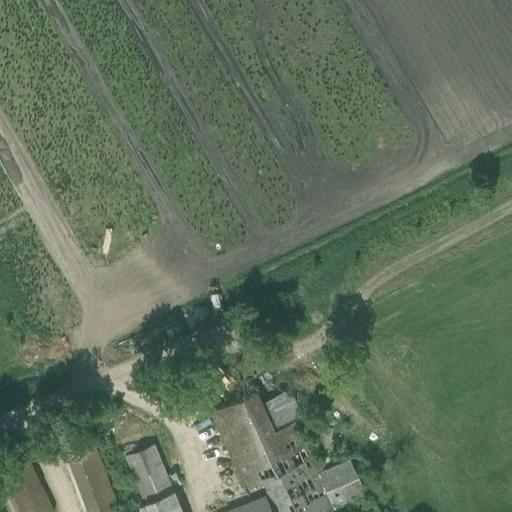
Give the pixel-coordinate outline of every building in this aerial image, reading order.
[(398,244),(410,267),(467,236),(454,214),(398,244)] [(489,337),(464,280),(385,314),(416,385),(438,375),(432,362),(489,337)] [(275,511),(276,511),(275,511),(325,511),(334,508),(334,506),(366,492),(349,459),(318,472),(294,420),(274,429),(256,390),(210,411),(245,488),(261,480),(269,496),(234,510),(235,511),(275,511)] [(409,511),(492,476),(476,439),(393,474),(409,511)] [(147,511),(180,511),(172,491),(173,491),(153,443),(125,455),(147,511)] [(60,458),(80,511),(119,511),(94,446),(60,458)] [(2,470),(21,511),(52,511),(27,458),(2,470)]
